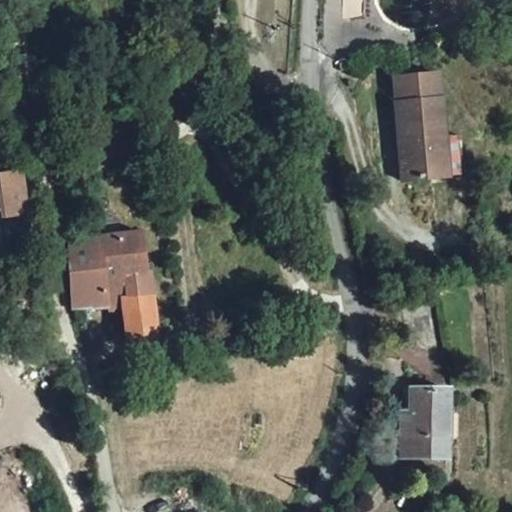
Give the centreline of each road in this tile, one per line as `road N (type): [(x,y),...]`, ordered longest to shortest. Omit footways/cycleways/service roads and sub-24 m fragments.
road 1 (unclassified): [(310,0),(310,122),(350,305),(350,398),(325,480),(302,511)]
road 2 (track): [(70,340),(17,42),(22,0)]
road 3 (residential): [(112,511),(93,398),(70,340)]
